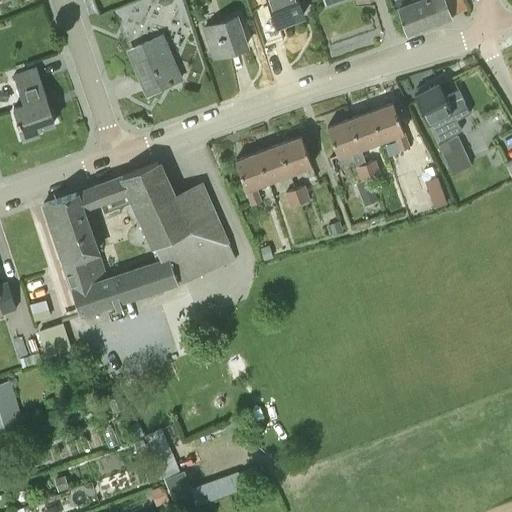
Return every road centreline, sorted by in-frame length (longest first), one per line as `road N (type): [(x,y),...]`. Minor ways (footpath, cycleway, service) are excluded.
road 1 (unclassified): [(117,157),(480,34)]
road 2 (residential): [(117,157),(63,0)]
road 3 (unclassified): [(0,199),(117,157)]
